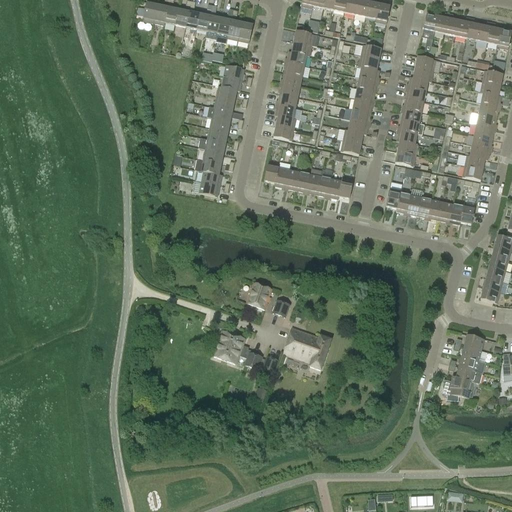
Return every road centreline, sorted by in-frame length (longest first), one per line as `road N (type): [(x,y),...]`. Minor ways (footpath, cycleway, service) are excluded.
road 1 (tertiary): [(128,511),(112,401),(128,284),(127,189),(117,129),(74,0)]
road 2 (residential): [(362,232),(245,206),(239,193),(278,7)]
road 3 (unknown): [(128,284),(280,346)]
